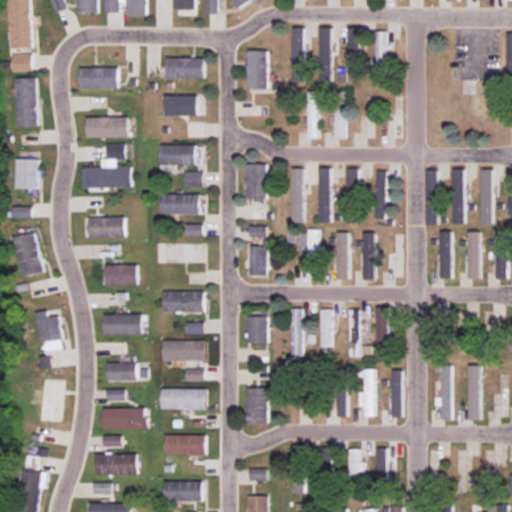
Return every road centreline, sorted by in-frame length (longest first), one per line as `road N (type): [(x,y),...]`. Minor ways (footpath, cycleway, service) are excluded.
road 1 (residential): [(417,17),(413,511)]
road 2 (residential): [(71,42),(57,77),(58,213),(82,360),(81,406),(56,511)]
road 3 (residential): [(224,39),(226,511)]
road 4 (residential): [(71,42),(224,39),(281,14),(511,17)]
road 5 (residential): [(225,142),(258,142),(287,155),(511,157)]
road 6 (residential): [(224,445),(282,432),(511,432)]
road 7 (residential): [(224,294),(511,297)]
